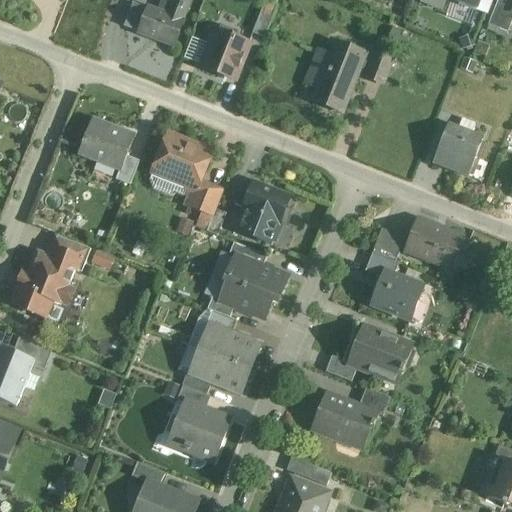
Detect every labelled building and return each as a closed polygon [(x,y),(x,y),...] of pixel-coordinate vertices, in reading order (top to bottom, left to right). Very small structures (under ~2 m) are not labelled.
[(165,0),(160,12),(150,9),(135,3),(126,26),(141,32),(141,33),(176,46),(185,22),(193,0),(165,0)] [(461,0),(459,5),(477,12),(481,0),(461,0)] [(493,2),(488,0),(481,0),(477,12),(488,16),(493,2)] [(511,0),(498,0),(488,28),(507,35),(511,23),(511,0)] [(266,1),(253,35),(265,39),(278,6),(266,1)] [(232,34),(220,29),(213,32),(209,41),(211,46),(202,69),(219,76),(219,74),(236,81),(250,45),(234,39),(232,34)] [(332,58),(319,53),(307,85),(319,90),(314,102),(341,113),(364,56),(337,45),(332,58)] [(392,60),(377,54),(368,79),(382,84),(392,60)] [(138,137),(96,121),(82,155),(100,163),(101,160),(124,169),(125,169),(130,157),(138,137)] [(484,138),(449,125),(434,166),(468,179),(484,138)] [(189,143),(169,135),(159,158),(165,161),(159,176),(196,191),(197,191),(201,182),(211,156),(187,146),(189,143)] [(124,169),(121,179),(132,183),(140,162),(130,157),(125,169),(124,169)] [(223,191),(201,182),(197,191),(196,191),(189,209),(212,218),(215,211),(223,191)] [(290,199),(254,185),(244,211),(247,212),(239,233),(270,246),(271,243),(274,244),(281,227),(278,226),(278,224),(280,225),(290,199)] [(212,218),(207,233),(218,238),(227,215),(215,211),(212,218)] [(467,238),(419,219),(406,253),(454,272),(467,238)] [(406,238),(383,229),(373,255),(396,264),(406,238)] [(91,251),(58,238),(49,260),(76,271),(76,272),(82,274),(91,251)] [(267,257),(234,244),(229,256),(235,259),(236,258),(263,268),(267,257)] [(396,264),(373,255),(366,274),(383,281),(385,274),(395,277),(400,265),(396,264)] [(49,260),(39,256),(30,278),(22,282),(26,291),(25,291),(19,293),(14,306),(46,319),(53,302),(66,308),(73,291),(68,290),(76,272),(76,271),(49,260)] [(263,268),(236,258),(235,259),(226,283),(228,284),(228,283),(247,291),(249,285),(264,291),(262,296),(273,301),(272,301),(278,304),(288,278),(263,268)] [(395,277),(385,274),(383,281),(373,306),(411,321),(424,289),(395,277)] [(247,291),(228,283),(228,284),(220,302),(220,303),(234,309),(265,321),(272,301),(273,301),(262,296),(264,291),(249,285),(247,291)] [(234,309),(220,303),(220,302),(212,299),(207,311),(212,313),(230,320),(234,309)] [(230,320),(212,313),(207,325),(209,326),(210,325),(232,334),(236,322),(230,320)] [(232,334),(210,325),(209,326),(199,351),(251,371),(262,345),(232,334)] [(414,348),(367,330),(353,366),(352,368),(360,371),(400,386),(414,348)] [(52,352),(19,339),(14,354),(35,362),(33,368),(44,373),(52,352)] [(14,354),(0,348),(0,402),(17,409),(33,368),(35,362),(14,354)] [(251,371),(199,351),(189,376),(189,377),(211,386),(241,397),(251,371)] [(353,366),(335,359),(329,375),(355,385),(360,371),(352,368),(353,366)] [(211,386),(189,377),(189,376),(187,375),(182,387),(207,397),(211,386)] [(207,397),(183,387),(177,401),(184,404),(185,403),(202,410),(207,397)] [(391,399),(367,390),(360,407),(380,415),(380,416),(383,418),(391,399)] [(360,407),(328,394),(313,431),(362,451),(372,428),(375,429),(380,416),(380,415),(360,407)] [(202,410),(185,403),(184,404),(170,440),(186,447),(185,449),(191,451),(192,449),(197,451),(195,457),(215,464),(232,422),(202,410)] [(17,430),(0,423),(0,438),(12,443),(17,430)] [(0,438),(0,473),(12,443),(0,438)] [(511,451),(499,446),(495,459),(502,462),(503,459),(511,462),(511,451)] [(511,462),(503,459),(502,462),(489,497),(504,503),(504,504),(508,506),(508,504),(511,505),(511,462)] [(320,470),(294,460),(288,474),(314,484),(320,470)] [(167,476),(138,464),(132,478),(147,483),(162,489),(167,476)] [(324,511),(330,498),(294,482),(280,511),(324,511)] [(162,489),(147,483),(140,502),(145,504),(142,511),(194,511),(198,503),(162,489)]
